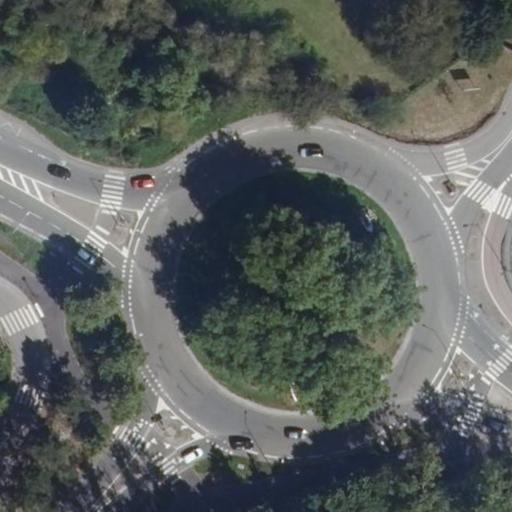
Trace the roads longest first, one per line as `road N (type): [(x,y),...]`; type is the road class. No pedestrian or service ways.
road 1 (primary): [(384,170),(329,145),(288,141),(247,148),(180,195)]
road 2 (primary): [(180,195),(87,188),(0,149)]
road 3 (secondary): [(158,349),(133,433),(77,511)]
road 4 (primary): [(0,198),(92,248),(146,292)]
road 5 (secondary): [(108,511),(172,464),(259,432)]
road 6 (primary): [(259,432),(305,436),(351,425),(396,396)]
road 7 (unclassified): [(511,114),(456,158),(384,170)]
road 8 (primary): [(158,349),(187,390),(259,432)]
road 9 (unclassified): [(441,258),(476,195),(511,158)]
road 10 (unclassified): [(511,308),(491,267),(511,195)]
road 11 (primary): [(396,396),(511,429)]
